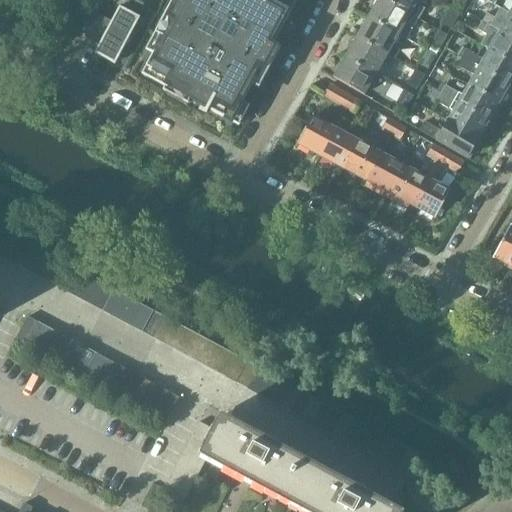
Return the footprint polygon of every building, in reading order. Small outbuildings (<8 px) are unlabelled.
[(152,54),(145,68),(151,71),(151,70),(168,80),(164,87),(162,91),(165,92),(165,91),(183,101),(183,102),(187,104),(189,100),(206,109),(204,113),(206,114),(208,110),(213,112),(212,113),(223,118),(229,121),(238,103),(241,104),(242,103),(243,101),(242,101),(246,94),(246,95),(249,90),(248,90),(250,85),(258,89),(261,85),(260,84),(266,73),(267,73),(271,66),(270,65),(276,54),(277,54),(279,49),(272,45),(274,41),(275,41),(277,37),(277,36),(280,30),(281,30),(283,25),(285,21),(286,21),(289,15),(286,14),(286,15),(279,11),(280,11),(277,10),(280,4),(281,5),(282,3),(276,0),(173,0),(167,11),(167,10),(163,18),(157,30),(157,29),(154,34),(162,38),(153,54),(153,53),(152,54)] [(383,0),(378,0),(368,18),(398,35),(410,15),(383,0)] [(383,0),(410,15),(418,0),(383,0)] [(457,0),(454,5),(463,10),(468,0),(457,0)] [(112,22),(95,13),(83,35),(100,44),(94,54),(115,65),(119,58),(123,60),(144,21),(120,7),(112,22)] [(443,25),(451,30),(459,17),(451,12),(443,25)] [(482,12),(477,20),(511,40),(511,16),(505,12),(499,22),(482,12)] [(368,18),(357,38),(386,55),(398,35),(368,18)] [(511,40),(477,20),(472,28),(490,38),(484,48),(511,64),(511,40)] [(431,46),(440,50),(447,37),(439,32),(431,46)] [(357,38),(345,59),(375,76),(386,55),(357,38)] [(511,79),(511,64),(484,48),(478,58),(461,48),(456,56),(508,86),(511,79)] [(420,66),(428,71),(436,57),(427,52),(420,66)] [(463,84),(498,104),(508,86),(456,56),(452,64),(469,74),(463,84)] [(375,76),(345,59),(331,84),(361,101),(375,76)] [(408,86),(416,91),(424,77),(416,72),(408,86)] [(440,84),(436,92),(488,122),(498,104),(463,84),(458,94),(440,84)] [(323,97),(345,109),(351,98),(329,86),(323,97)] [(396,106),(405,111),(412,97),(404,92),(396,106)] [(448,110),(443,120),(477,140),(488,122),(436,92),(431,100),(448,110)] [(345,109),(355,115),(361,104),(351,98),(345,109)] [(297,144),(320,157),(335,130),(311,117),(297,144)] [(388,119),(381,130),(390,135),(396,124),(388,119)] [(477,140),(443,120),(437,130),(420,120),(415,129),(467,159),(477,140)] [(390,135),(400,141),(406,130),(396,124),(390,135)] [(320,157),(343,169),(357,142),(335,130),(320,157)] [(343,169),(366,182),(380,154),(357,142),(343,169)] [(426,156),(435,161),(441,150),(432,145),(426,156)] [(459,174),(465,163),(441,150),(435,161),(426,179),(411,206),(435,219),(449,191),(434,183),(443,165),(459,174)] [(403,167),(380,154),(366,182),(369,183),(366,189),(375,193),(378,188),(389,194),(403,167)] [(403,167),(389,194),(399,200),(396,205),(405,209),(408,204),(411,206),(426,179),(403,167)] [(511,222),(493,259),(511,269),(511,222)] [(0,249),(8,234),(0,229),(0,249)] [(20,240),(8,234),(0,249),(0,257),(8,262),(20,240)] [(30,246),(20,240),(8,262),(18,267),(30,246)] [(40,251),(30,246),(18,267),(29,273),(40,251)] [(51,257),(40,251),(29,273),(39,278),(51,257)] [(61,262),(51,257),(39,278),(50,284),(61,262)] [(71,268),(61,262),(50,284),(60,290),(71,268)] [(82,274),(71,268),(60,290),(70,295),(82,274)] [(92,279),(82,274),(70,295),(81,301),(92,279)] [(102,285),(92,279),(81,301),(91,306),(102,285)] [(114,291),(102,285),(91,306),(102,312),(114,291)] [(127,298),(114,291),(102,312),(115,319),(127,298)] [(140,305),(127,298),(115,319),(128,326),(140,305)] [(153,311),(140,305),(128,326),(141,333),(153,311)] [(165,318),(153,311),(141,333),(153,339),(165,318)] [(39,324),(27,318),(16,340),(27,346),(39,324)] [(175,324),(165,318),(153,339),(164,345),(175,324)] [(50,330),(39,324),(27,346),(38,352),(50,330)] [(185,329),(175,324),(164,345),(174,351),(185,329)] [(196,335),(185,329),(174,351),(184,356),(196,335)] [(61,336),(50,330),(38,352),(49,358),(61,336)] [(206,340),(196,335),(184,356),(195,362),(206,340)] [(72,342),(61,336),(49,358),(60,364),(72,342)] [(216,346),(206,340),(195,362),(205,367),(216,346)] [(83,348),(72,342),(60,364),(72,370),(83,348)] [(227,351),(216,346),(205,367),(215,373),(227,351)] [(94,354),(83,348),(72,370),(83,375),(94,354)] [(237,357),(227,351),(215,373),(225,378),(237,357)] [(123,369),(94,354),(83,375),(111,391),(123,369)] [(248,362),(237,357),(226,378),(236,384),(248,362)] [(247,390),(258,368),(248,362),(236,384),(247,390)] [(258,395),(269,374),(258,368),(247,390),(258,395)] [(134,375),(123,369),(111,391),(123,397),(134,375)] [(280,380),(269,374),(258,395),(268,401),(280,380)] [(145,381),(134,375),(123,397),(134,403),(145,381)] [(290,385),(280,380),(268,401),(279,407),(290,385)] [(156,387),(145,381),(134,403),(145,409),(156,387)] [(301,391),(290,385),(279,407),(289,412),(301,391)] [(167,393),(156,387),(145,409),(156,415),(167,393)] [(312,397),(301,391),(289,412),(300,418),(312,397)] [(179,399),(167,393),(156,415),(167,421),(179,399)] [(322,402),(312,397),(300,418),(311,424),(322,402)] [(322,430),(333,408),(322,402),(311,424),(322,430)] [(344,414),(333,408),(322,430),(332,435),(344,414)] [(354,420),(344,414),(332,435),(343,441),(354,420)] [(288,507),(309,466),(273,446),(274,445),(256,435),(255,437),(218,417),(210,431),(219,436),(214,445),(208,456),(205,462),(288,507)] [(354,447),(365,425),(354,420),(343,441),(354,447)] [(210,431),(198,425),(193,434),(214,445),(219,436),(210,431)] [(364,453),(376,431),(365,425),(354,447),(364,453)] [(375,458),(386,437),(376,431),(364,453),(375,458)] [(187,445),(208,456),(214,445),(193,434),(187,445)] [(386,464),(397,443),(386,437),(375,458),(386,464)] [(396,470),(408,448),(397,443),(386,464),(396,470)] [(181,456),(202,468),(208,456),(187,445),(181,456)] [(396,470),(408,476),(419,454),(408,448),(396,470)] [(202,468),(181,456),(175,467),(196,479),(202,468)] [(298,511),(395,511),(365,495),(365,494),(347,484),(346,485),(309,466),(288,507),(298,511)] [(190,490),(196,479),(175,467),(169,479),(190,490)] [(184,501),(190,490),(169,479),(163,490),(184,501)]
